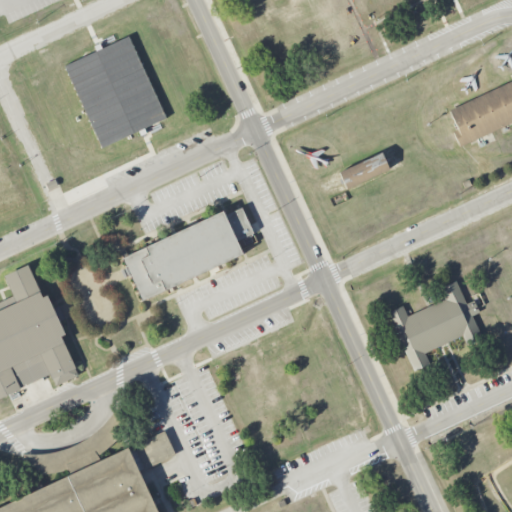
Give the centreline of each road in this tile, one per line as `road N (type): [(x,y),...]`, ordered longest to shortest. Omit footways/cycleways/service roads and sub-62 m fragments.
road 1 (residential): [(0,435),(511,194)]
road 2 (residential): [(0,254),(511,17)]
road 3 (residential): [(433,511),(200,0)]
road 4 (residential): [(279,489),(511,384)]
road 5 (residential): [(66,224),(0,80)]
